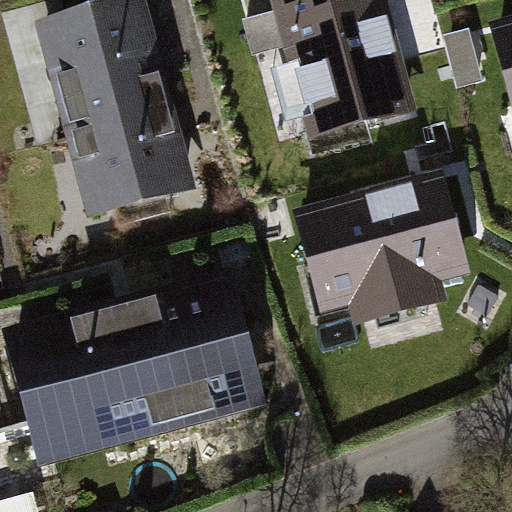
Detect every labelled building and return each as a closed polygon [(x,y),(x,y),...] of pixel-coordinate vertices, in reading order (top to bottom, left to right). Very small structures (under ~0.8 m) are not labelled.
[(32,20),(59,117),(170,85),(145,0),(62,0),(66,10),(32,20)] [(372,0),(278,0),(285,24),(372,0)] [(418,105),(385,0),(372,0),(285,24),(318,133),(418,105)] [(511,16),(495,21),(511,85),(511,16)] [(197,182),(170,85),(59,117),(87,213),(116,205),(123,230),(171,217),(164,192),(197,182)] [(466,266),(440,171),(299,209),(324,302),(356,293),(362,315),(439,295),(434,275),(466,266)] [(295,389),(259,257),(242,261),(278,393),(295,389)] [(268,399),(229,265),(0,330),(0,347),(34,466),(268,399)]
